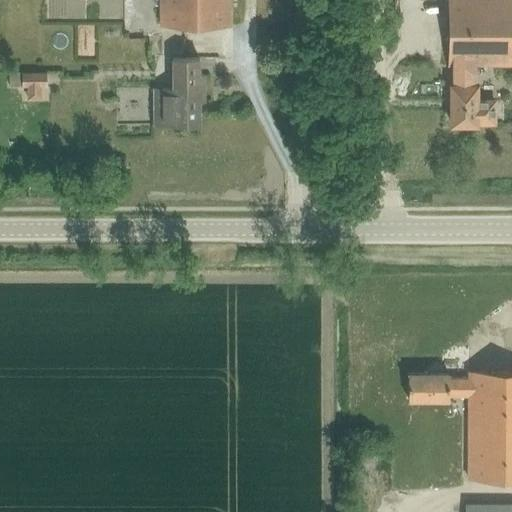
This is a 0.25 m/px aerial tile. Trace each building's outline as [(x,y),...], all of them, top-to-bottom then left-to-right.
[(160,0),(160,24),(231,24),(231,0),(160,0)] [(473,65),(511,64),(511,0),(447,0),(448,65),(454,65),(454,85),(451,85),(452,124),(476,124),(476,122),(495,122),(494,100),(476,100),(476,85),(474,85),(473,65)] [(204,74),(199,74),(200,58),(173,57),(173,87),(152,87),(151,123),(198,124),(199,100),(204,100),(204,74)] [(511,478),(511,371),(468,371),(468,378),(448,377),(448,373),(408,373),(407,399),(448,399),(448,396),(468,396),(467,478),(511,478)] [(511,511),(511,503),(464,503),(463,511),(511,511)]
